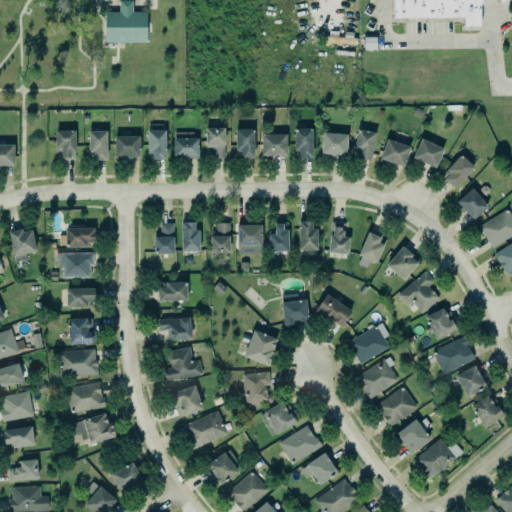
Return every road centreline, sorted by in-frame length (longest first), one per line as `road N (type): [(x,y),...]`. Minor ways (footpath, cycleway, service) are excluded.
road 1 (residential): [(0,203),(125,191),(327,189),(376,196),(442,235),(511,360)]
road 2 (residential): [(197,511),(154,444),(133,379),(125,191)]
road 3 (residential): [(414,511),(313,369)]
